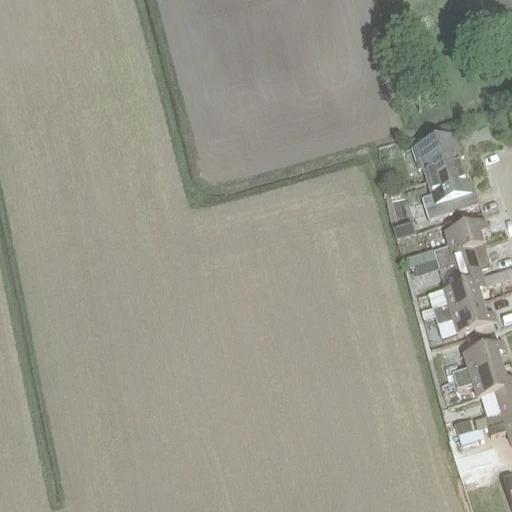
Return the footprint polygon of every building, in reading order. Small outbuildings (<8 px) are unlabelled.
[(503,45),(510,68),(511,67),(511,0),(484,0),(478,2),(485,24),(482,25),(490,50),(503,45)] [(422,173),(426,186),(462,175),(458,162),(463,161),(456,138),(410,152),(417,174),(422,173)] [(426,186),(431,199),(422,202),(429,224),(478,209),(471,187),(466,188),(462,175),(426,186)] [(451,259),(482,249),(478,237),(486,234),(483,225),(444,237),(448,251),(432,256),(435,265),(451,260),(451,259)] [(460,290),(482,283),(480,276),(489,273),(482,249),(451,259),(451,260),(435,265),(438,274),(454,269),(460,289),(460,290)] [(434,322),(481,307),(477,295),(485,292),(482,283),(460,290),(460,289),(442,295),(447,309),(431,314),(434,322)] [(481,307),(434,322),(436,330),(452,325),(456,339),(472,334),(492,328),(495,327),(492,317),(485,320),(481,307)] [(434,322),(431,314),(420,317),(423,325),(434,322)] [(492,328),(472,334),(474,341),(494,334),(492,328)] [(478,353),(498,347),(495,340),(476,346),(478,353)] [(454,386),(501,371),(497,358),(504,356),(501,346),(462,358),(467,372),(451,377),(451,378),(454,386)] [(501,371),(454,386),(455,390),(456,394),(472,389),(476,403),(494,398),(511,391),(511,381),(505,383),(501,371)] [(511,391),(494,398),(500,418),(485,423),(487,432),(511,424),(511,391)] [(484,421),(474,424),(477,435),(487,432),(485,423),(484,421)] [(476,435),(473,423),(455,428),(458,440),(476,435)] [(511,424),(487,432),(490,441),(506,436),(510,450),(511,449),(511,424)] [(492,449),(456,461),(460,475),(497,464),(492,449)] [(511,511),(511,481),(502,484),(511,511)]
